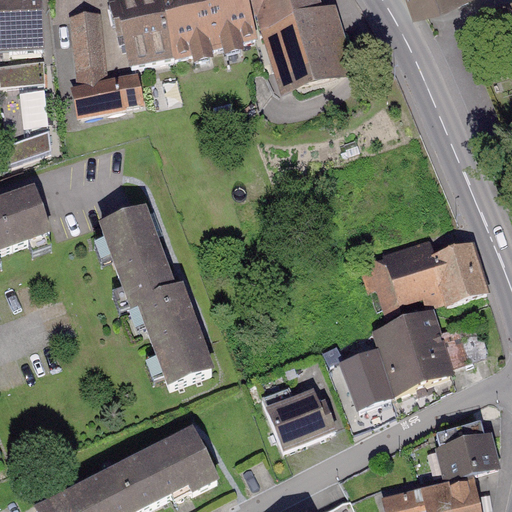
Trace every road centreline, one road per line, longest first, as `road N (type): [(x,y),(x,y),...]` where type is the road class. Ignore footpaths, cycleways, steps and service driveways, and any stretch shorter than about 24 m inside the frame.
road 1 (secondary): [(511,288),(384,0)]
road 2 (residential): [(511,383),(260,511)]
